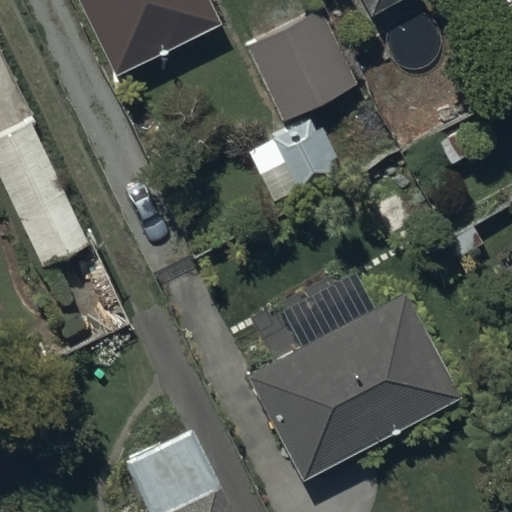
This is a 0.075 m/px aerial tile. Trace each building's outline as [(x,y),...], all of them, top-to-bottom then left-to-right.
[(200,0),(84,0),(115,64),(210,19),(200,0)] [(367,0),(373,11),(392,0),(367,0)] [(511,0),(500,0),(511,23),(511,0)] [(316,12),(251,44),(285,110),(349,79),(316,12)] [(306,115),(245,145),(273,201),(341,166),(320,123),(312,127),(306,115)] [(33,116),(0,131),(0,174),(41,263),(90,240),(33,116)] [(404,292),(251,371),(306,476),(459,397),(404,292)] [(224,511),(180,420),(114,451),(143,511),(224,511)]
